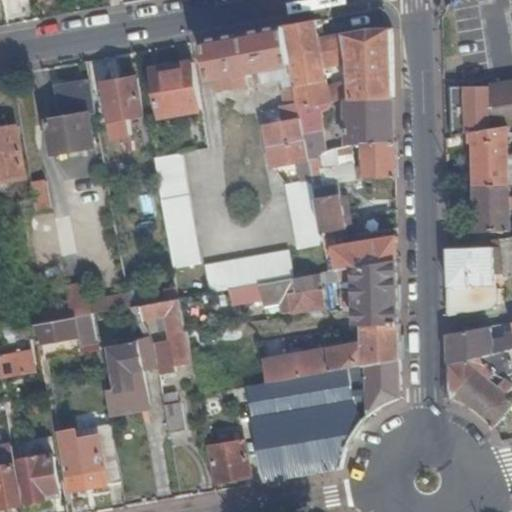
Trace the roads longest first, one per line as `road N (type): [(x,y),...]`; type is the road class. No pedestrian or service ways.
road 1 (residential): [(419,0),(428,422)]
road 2 (residential): [(0,49),(281,0)]
road 3 (residential): [(370,486),(236,511)]
